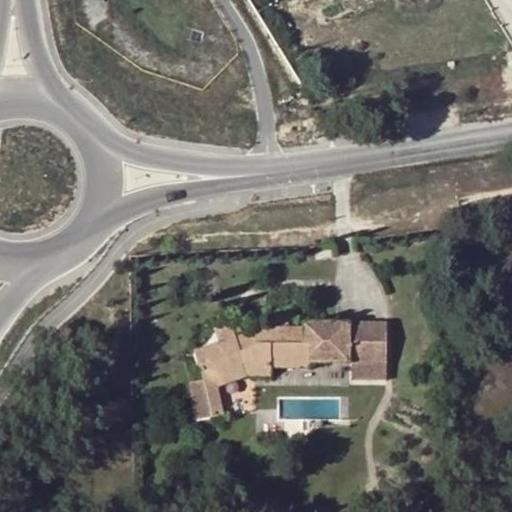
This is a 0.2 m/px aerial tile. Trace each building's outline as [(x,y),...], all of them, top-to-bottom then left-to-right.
[(261,328),(286,328),(286,317),(261,317),(261,328)] [(386,323),(302,322),(302,327),(303,344),(309,344),(309,365),(386,365),(386,323)] [(218,341),(193,350),(203,381),(244,367),(247,376),(270,376),(269,368),(309,368),(309,365),(309,344),(303,344),(302,327),(286,328),(261,328),(255,328),(255,337),(237,343),(235,335),(232,327),(214,329),(218,341)] [(255,328),(235,335),(237,343),(255,337),(255,328)] [(244,367),(203,381),(212,417),(224,415),(218,387),(247,376),(244,367)] [(212,417),(203,381),(188,383),(194,421),(212,417)]
